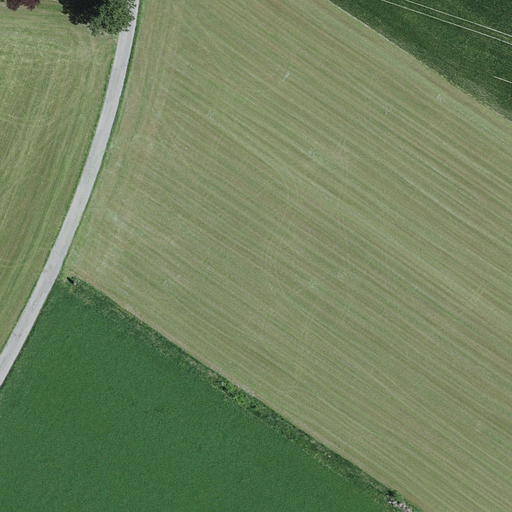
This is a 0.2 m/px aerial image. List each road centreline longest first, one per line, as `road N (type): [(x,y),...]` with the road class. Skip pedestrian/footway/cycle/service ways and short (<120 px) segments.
road 1 (track): [(53,267),(410,511)]
road 2 (unclassified): [(0,373),(53,267),(108,119),(133,0)]
